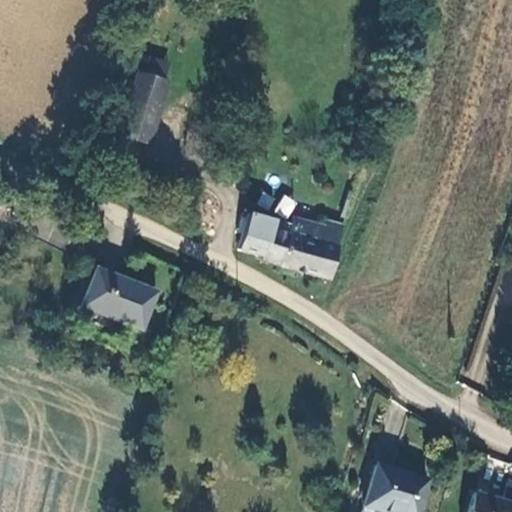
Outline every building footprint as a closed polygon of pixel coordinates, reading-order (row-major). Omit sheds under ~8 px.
[(139,80),(160,86),(164,68),(144,63),(139,80)] [(161,86),(160,86),(139,80),(134,79),(129,97),(157,104),(161,86)] [(145,149),(157,104),(129,97),(118,142),(145,149)] [(255,261),(326,283),(337,248),(332,247),(340,224),(324,219),(322,227),(289,217),(283,235),(264,230),(266,223),(242,215),(231,248),(256,256),(255,261)] [(149,280),(90,259),(78,297),(136,318),(149,280)] [(384,511),(409,511),(421,473),(369,458),(358,501),(385,508),(384,511)] [(500,499),(511,503),(511,479),(507,478),(500,499)] [(511,511),(511,503),(500,499),(472,490),(465,511),(511,511)] [(357,508),(370,511),(384,511),(385,508),(358,501),(357,508)]
